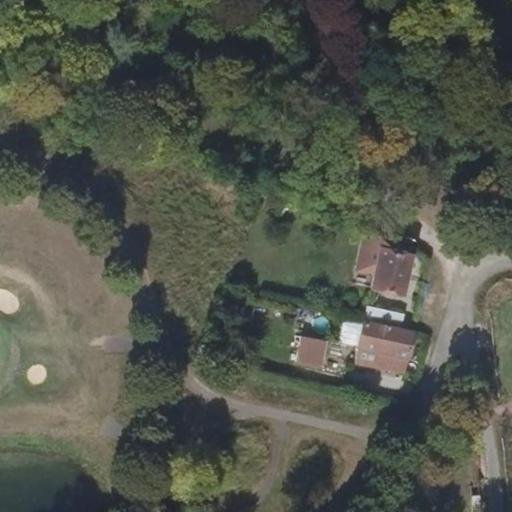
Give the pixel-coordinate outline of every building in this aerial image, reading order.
[(397,250),(399,240),(390,237),(386,248),(372,245),(361,283),(395,292),(405,253),(397,250)] [(410,362),(415,335),(361,322),(355,349),(410,362)] [(296,365),(320,368),(323,340),(300,337),(296,365)] [(476,478),(473,456),(445,452),(442,472),(476,478)] [(453,511),(479,511),(478,496),(452,498),(453,511)]
